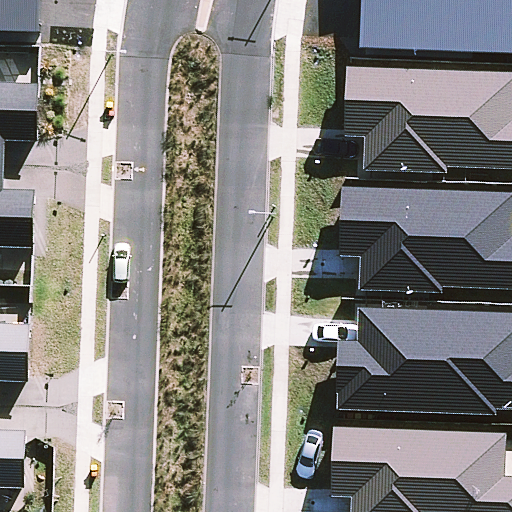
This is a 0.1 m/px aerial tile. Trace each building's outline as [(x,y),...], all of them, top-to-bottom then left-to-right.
[(511,68),(346,67),(345,135),(364,135),(364,169),(511,170),(511,68)] [(0,246),(34,247),(36,190),(4,189),(6,140),(37,141),(39,84),(0,82),(0,246)] [(511,190),(341,188),(340,254),(360,254),(359,287),(511,289),(511,190)] [(511,309),(358,309),(357,338),(337,338),(337,409),(511,410),(511,309)] [(32,323),(0,321),(0,486),(26,487),(28,429),(0,428),(0,380),(30,381),(32,323)] [(352,511),(511,511),(511,475),(505,476),(506,430),(332,427),(331,495),(352,495),(352,511)]
